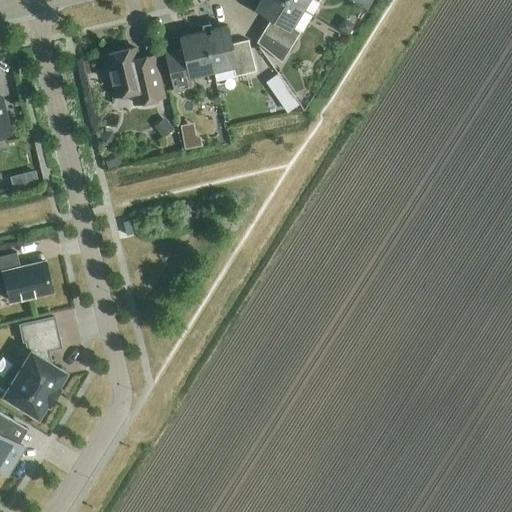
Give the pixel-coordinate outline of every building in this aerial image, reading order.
[(285,0),(259,0),(254,10),(270,19),(255,43),(281,63),(297,36),(289,31),(302,10),(285,0)] [(285,0),(302,10),(307,0),(311,0),(317,4),(319,0),(285,0)] [(341,24),(337,30),(345,36),(347,37),(353,26),(352,26),(347,23),(341,24)] [(203,32),(212,72),(236,66),(238,76),(255,72),(247,41),(231,45),(227,27),(211,30),(209,24),(200,26),(202,32),(203,32)] [(188,78),(212,72),(203,32),(202,32),(179,38),(180,43),(162,47),(173,91),(191,87),(188,78)] [(137,61),(134,48),(103,56),(113,97),(131,93),(134,104),(162,98),(153,57),(137,61)] [(0,106),(0,137),(9,135),(2,106),(0,106)] [(161,138),(171,130),(165,122),(155,129),(161,138)] [(103,148),(115,144),(112,132),(100,136),(103,148)] [(186,147),(198,145),(196,133),(183,135),(186,147)] [(19,268),(15,253),(0,256),(0,285),(5,284),(9,302),(51,291),(45,262),(19,268)] [(30,352),(29,354),(30,354),(22,367),(15,362),(1,385),(8,389),(3,396),(37,417),(46,403),(49,405),(58,389),(55,388),(64,373),(50,364),(47,350),(60,347),(53,318),(19,325),(23,341),(28,340),(30,352)] [(0,471),(5,474),(22,446),(18,444),(7,437),(16,422),(0,412),(0,471)]
